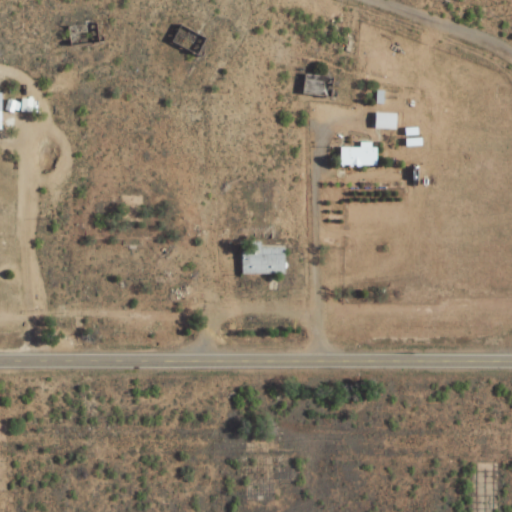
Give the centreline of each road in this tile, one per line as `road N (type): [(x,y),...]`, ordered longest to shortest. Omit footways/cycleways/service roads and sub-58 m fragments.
road 1 (primary): [(511,362),(0,361)]
road 2 (residential): [(511,51),(377,0)]
